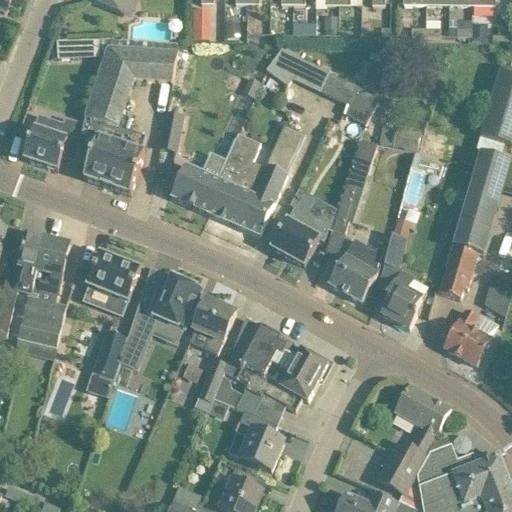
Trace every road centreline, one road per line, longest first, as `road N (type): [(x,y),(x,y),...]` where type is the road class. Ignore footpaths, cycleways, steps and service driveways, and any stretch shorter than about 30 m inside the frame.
road 1 (residential): [(380,350),(206,258),(0,178)]
road 2 (residential): [(300,511),(333,429),(380,350)]
road 3 (residential): [(511,436),(380,350)]
road 4 (residential): [(48,0),(0,117)]
